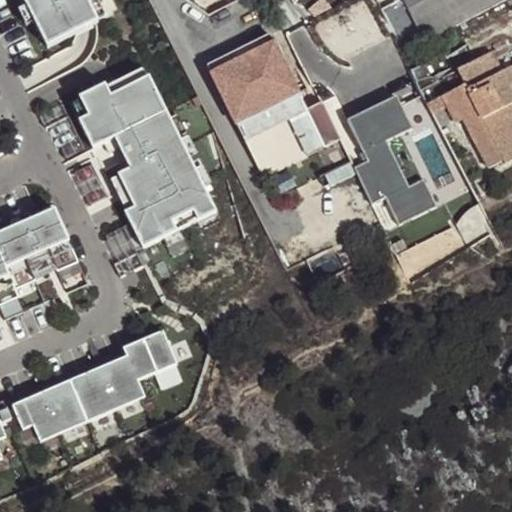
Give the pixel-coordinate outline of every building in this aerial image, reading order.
[(22,0),(46,47),(96,21),(87,1),(88,0),(22,0)] [(399,0),(380,10),(402,53),(507,0),(399,0)] [(319,18),(321,54),(364,51),(362,30),(342,32),(340,16),(319,18)] [(260,180),(323,149),(267,36),(204,67),(260,180)] [(454,98),(430,111),(434,117),(448,110),(453,120),(461,116),(463,120),(487,168),(504,160),(506,163),(511,159),(511,125),(503,107),(511,102),(511,70),(511,68),(502,72),(492,53),(458,70),(466,86),(468,91),(454,98)] [(142,65),(68,102),(92,149),(103,143),(107,152),(118,147),(128,168),(116,174),(132,207),(123,211),(141,247),(215,210),(142,65)] [(468,91),(466,86),(451,93),(454,98),(468,91)] [(406,91),(349,118),(367,159),(352,171),(369,205),(387,198),(397,218),(441,198),(425,167),(410,178),(389,143),(421,127),(406,91)] [(511,102),(503,107),(511,125),(511,102)] [(0,303),(17,296),(14,289),(34,280),(33,278),(26,261),(47,251),(55,269),(55,270),(76,261),(53,208),(0,231),(0,303)] [(47,251),(26,261),(33,278),(55,269),(47,251)] [(0,459),(2,458),(0,452),(0,439),(6,437),(3,430),(19,423),(22,430),(33,426),(40,442),(145,396),(138,380),(177,363),(162,331),(150,336),(153,342),(131,351),(132,354),(89,372),(88,370),(50,386),(51,389),(32,397),(31,395),(11,404),(12,406),(0,411),(0,459)] [(0,401),(0,411),(12,406),(11,404),(31,395),(32,397),(51,389),(50,386),(88,370),(89,372),(132,354),(131,351),(153,342),(150,336),(0,401)]
